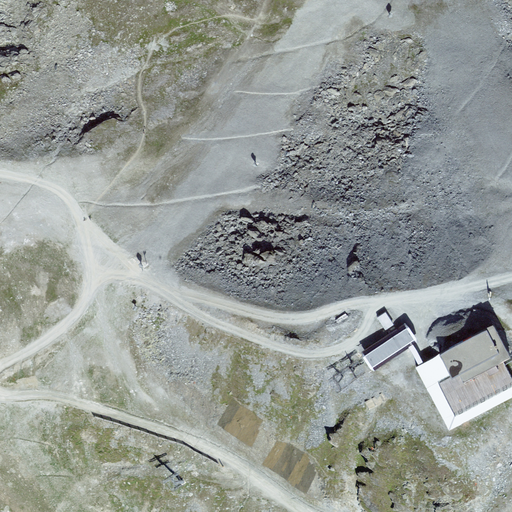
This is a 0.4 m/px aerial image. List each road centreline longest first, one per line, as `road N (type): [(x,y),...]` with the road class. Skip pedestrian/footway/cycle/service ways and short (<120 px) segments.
road 1 (track): [(91,283),(116,274),(272,346),(318,353),(358,335),(373,302),(511,275)]
road 2 (track): [(0,394),(71,400),(185,438),(305,511)]
road 3 (track): [(31,178),(71,202),(91,283),(73,317),(0,365)]
